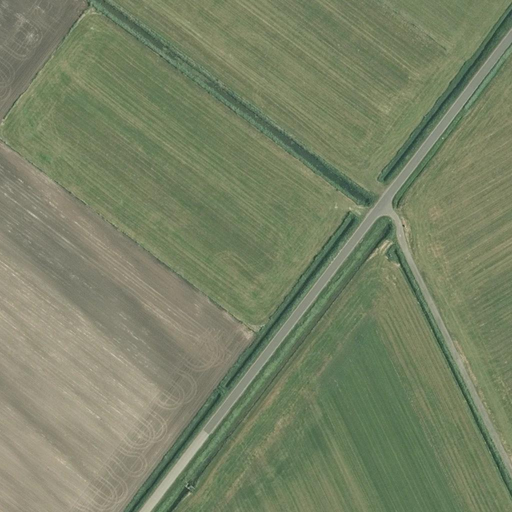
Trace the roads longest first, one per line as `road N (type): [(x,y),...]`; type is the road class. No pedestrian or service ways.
road 1 (unclassified): [(145,511),(382,203)]
road 2 (unclassified): [(511,469),(382,203)]
road 3 (unclassified): [(382,203),(511,36)]
